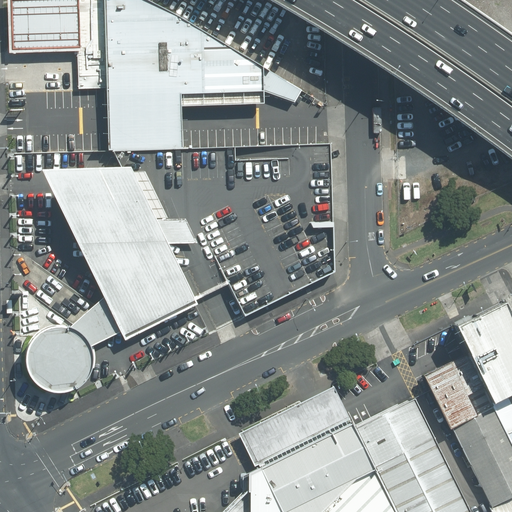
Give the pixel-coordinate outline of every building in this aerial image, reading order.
[(6,0),(9,54),(78,52),(79,88),(105,88),(103,0),(6,0)] [(103,0),(105,88),(107,150),(182,147),(180,106),(263,103),(263,90),(294,102),(300,90),(179,18),(144,0),(103,0)] [(124,341),(195,304),(127,166),(39,168),(102,297),(67,328),(56,327),(45,329),(36,336),(30,343),(26,354),(27,368),(33,378),(41,386),(51,390),(59,390),(70,388),(75,385),(83,378),(87,371),(90,361),(87,345),(119,332),(124,341)] [(511,395),(511,319),(504,305),(454,329),(466,354),(492,405),(511,395)] [(511,445),(506,434),(492,405),(466,354),(423,375),(488,507),(511,494),(511,445)] [(242,433),(259,467),(280,511),(318,511),(353,478),(372,469),(353,427),(351,422),(334,388),(242,433)] [(469,511),(413,397),(353,427),(372,469),(393,511),(469,511)] [(280,511),(259,467),(247,471),(247,511),(225,511),(187,511),(186,511),(280,511)] [(353,478),(318,511),(393,511),(372,469),(353,478)]
